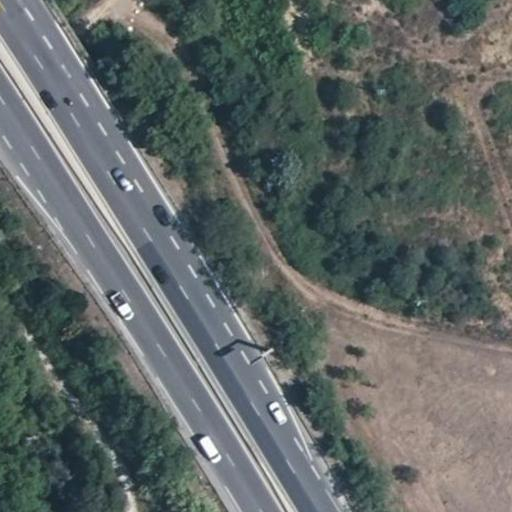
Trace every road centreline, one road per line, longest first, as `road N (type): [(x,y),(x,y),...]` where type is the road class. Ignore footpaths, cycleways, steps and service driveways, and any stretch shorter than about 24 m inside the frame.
road 1 (trunk): [(321,511),(35,56)]
road 2 (track): [(146,19),(307,291),(367,317),(511,342)]
road 3 (trunk): [(0,95),(263,511)]
road 4 (track): [(0,287),(101,429),(134,511)]
road 5 (track): [(0,110),(146,19)]
